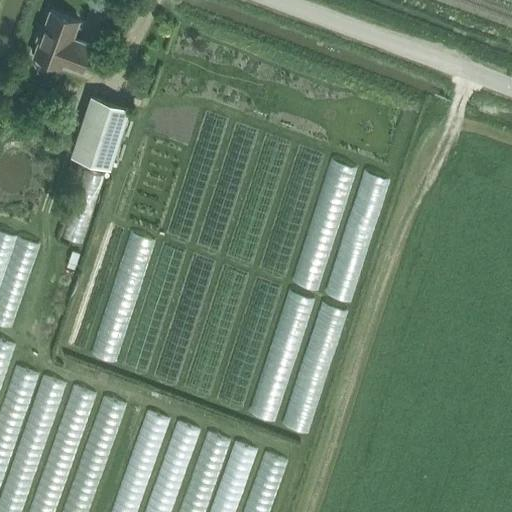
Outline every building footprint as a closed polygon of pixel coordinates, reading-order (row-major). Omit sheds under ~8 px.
[(37,39),(40,40),(35,54),(63,65),(64,63),(82,70),(92,44),(73,37),(80,20),(51,9),(44,28),(42,27),(37,39)] [(381,167),(404,99),(202,31),(179,99),(381,167)] [(92,94),(72,154),(111,167),(131,106),(92,94)] [(310,414),(382,176),(155,108),(83,346),(310,414)] [(41,173),(41,169),(41,165),(40,160),(38,155),(34,150),(27,145),(22,143),(16,141),(10,142),(5,143),(1,145),(0,145),(0,192),(3,194),(9,196),(13,196),(19,196),(24,194),(30,191),(34,188),(37,183),(39,179),(41,173)] [(84,166),(64,234),(80,239),(100,171),(84,166)] [(0,223),(0,316),(9,319),(30,250),(9,244),(14,228),(0,223)] [(0,374),(11,340),(0,336),(0,374)] [(103,394),(98,416),(117,420),(122,398),(103,394)]
